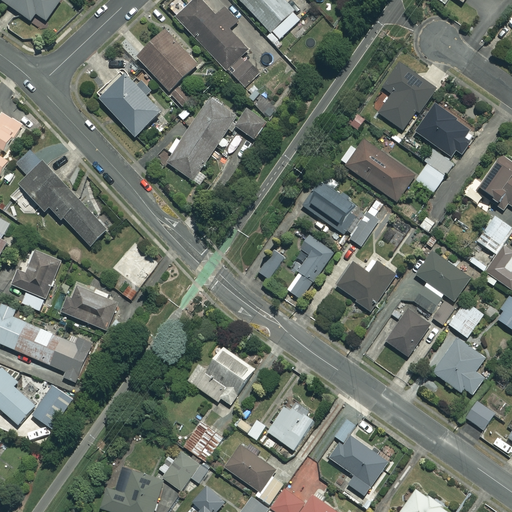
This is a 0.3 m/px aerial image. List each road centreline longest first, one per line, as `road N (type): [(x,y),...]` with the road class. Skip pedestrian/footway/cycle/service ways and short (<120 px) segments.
road 1 (residential): [(511,492),(207,269),(37,86)]
road 2 (residential): [(129,0),(37,86)]
